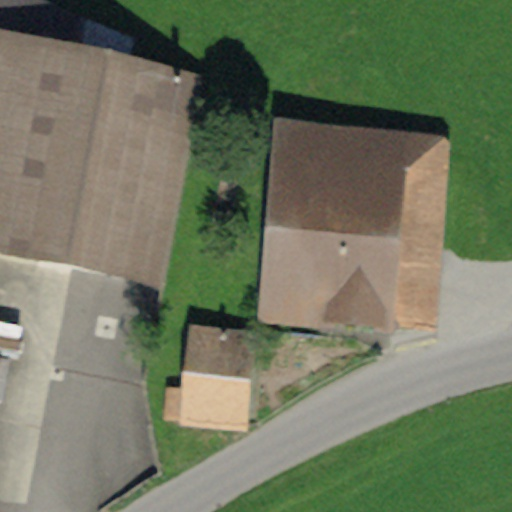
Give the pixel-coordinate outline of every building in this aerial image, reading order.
[(0,0),(0,153),(1,154),(202,89),(127,74),(134,40),(28,0),(0,0)] [(202,89),(1,154),(0,160),(0,254),(164,286),(202,89)] [(292,138),(284,255),(281,255),(277,310),(420,320),(425,248),(435,248),(441,148),(292,138)] [(0,347),(12,352),(33,295),(0,283),(0,347)] [(196,342),(189,421),(239,425),(245,346),(196,342)]
